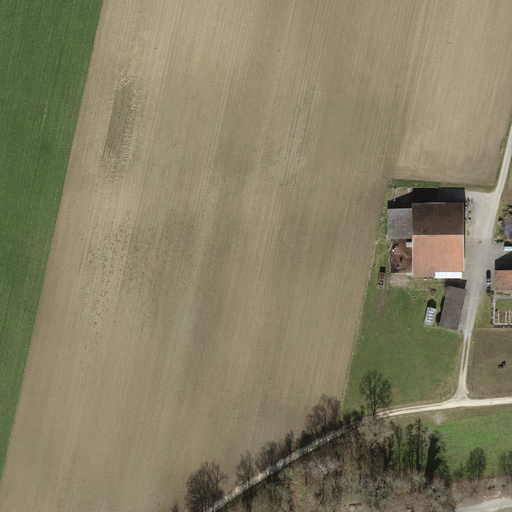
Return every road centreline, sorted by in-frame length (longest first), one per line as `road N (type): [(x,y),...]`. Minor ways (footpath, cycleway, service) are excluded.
road 1 (track): [(511,400),(369,420),(212,511)]
road 2 (track): [(460,404),(511,130)]
